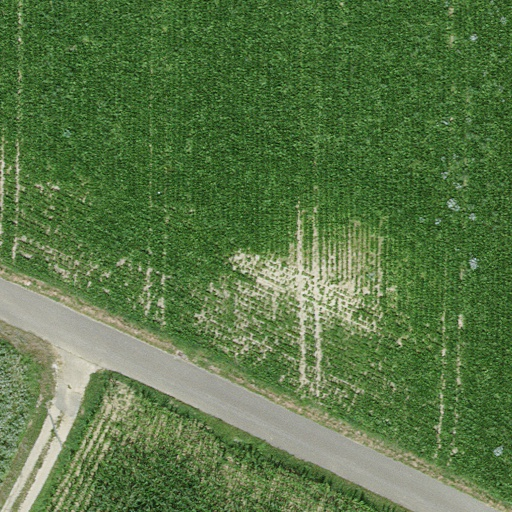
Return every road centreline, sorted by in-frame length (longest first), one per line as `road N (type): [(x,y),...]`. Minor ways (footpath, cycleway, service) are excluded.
road 1 (residential): [(0,299),(451,511)]
road 2 (track): [(92,341),(10,511)]
